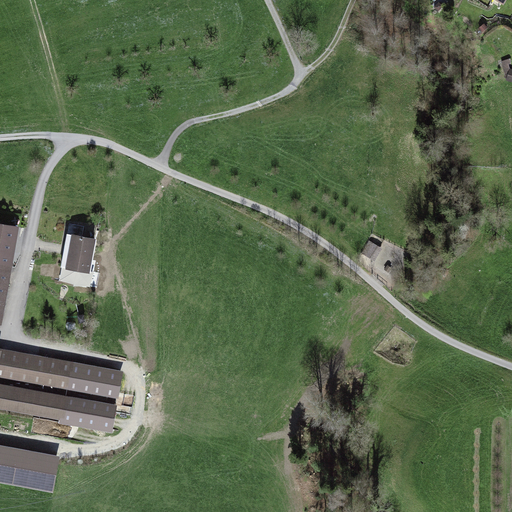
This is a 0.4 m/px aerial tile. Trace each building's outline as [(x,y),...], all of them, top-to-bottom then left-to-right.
[(19,228),(0,224),(0,325),(1,326),(19,228)] [(96,241),(72,236),(66,270),(89,275),(96,241)] [(364,251),(376,256),(381,244),(368,239),(364,251)] [(0,349),(0,352),(1,353),(0,359),(0,378),(118,400),(123,372),(2,350),(0,349)] [(117,407),(0,385),(0,409),(59,421),(58,424),(112,434),(117,407)] [(59,457),(0,446),(0,484),(53,494),(59,457)]
